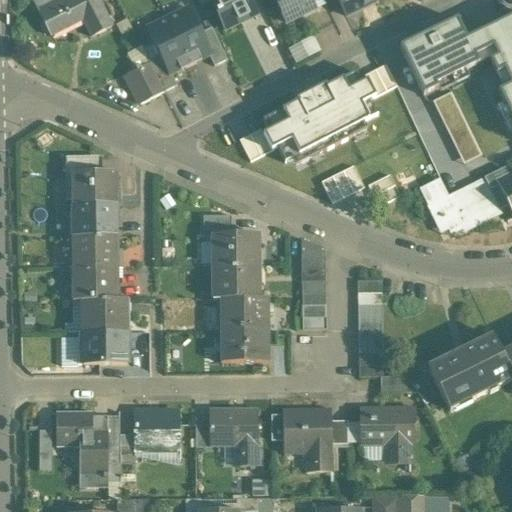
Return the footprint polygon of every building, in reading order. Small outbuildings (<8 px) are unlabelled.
[(33,0),(32,1),(50,37),(83,20),(92,38),(111,29),(96,0),(33,0)] [(241,0),(211,0),(226,31),(241,23),(240,21),(254,15),(247,0),(244,0),(242,1),(241,0)] [(309,0),(272,0),(284,24),(300,17),(299,15),(313,8),(309,0)] [(371,0),(336,0),(344,17),(373,3),(371,0)] [(168,21),(191,68),(201,63),(199,61),(209,57),(211,56),(201,35),(189,11),(168,21)] [(511,18),(467,41),(476,59),(492,51),(497,59),(490,63),(497,77),(503,73),(511,87),(498,94),(511,122),(511,18)] [(191,68),(168,21),(147,31),(159,56),(169,77),(171,75),(179,71),(181,73),(191,68)] [(467,41),(457,21),(399,50),(423,98),(438,91),(436,87),(479,66),(476,59),(467,41)] [(211,30),(201,35),(211,56),(209,57),(214,69),(227,62),(211,30)] [(150,65),(164,94),(177,88),(171,75),(169,77),(159,56),(148,62),(150,65)] [(164,94),(150,65),(125,78),(140,106),(164,94)] [(386,94),(397,89),(386,67),(375,73),(386,94)] [(365,78),(367,83),(376,99),(386,94),(375,73),(365,78)] [(297,105),(263,123),(268,134),(263,137),(272,153),(277,150),(285,165),(319,148),(323,155),(352,139),(349,132),(378,117),(370,102),(376,99),(367,83),(362,86),(356,74),(327,89),(325,87),(296,103),(297,105)] [(482,158),(450,96),(433,104),(465,167),(482,158)] [(260,132),(250,137),(261,159),(272,153),(263,137),(260,132)] [(240,143),(251,164),(261,159),(250,137),(240,143)] [(92,174),(91,160),(66,160),(66,175),(71,175),(71,207),(77,207),(117,206),(117,174),(92,174)] [(364,190),(353,169),(343,174),(353,196),(364,190)] [(504,170),(448,198),(439,180),(418,191),(427,208),(426,208),(433,222),(445,216),(454,235),(501,213),(500,211),(490,192),(502,186),(502,185),(509,181),(504,170)] [(353,196),(343,174),(332,179),(343,201),(353,196)] [(395,188),(389,178),(368,188),(373,199),(395,188)] [(332,179),(322,184),(332,206),(343,201),(332,179)] [(511,179),(509,181),(502,185),(502,186),(511,205),(511,179)] [(502,186),(490,192),(500,211),(511,205),(502,186)] [(379,210),(400,199),(395,188),(373,199),(379,210)] [(118,238),(117,206),(77,207),(77,239),(117,238),(118,238)] [(231,237),(230,218),(203,218),(203,232),(213,232),(213,237),(231,237)] [(257,269),(257,236),(231,237),(213,237),(213,268),(257,269)] [(117,270),(117,238),(77,239),(73,239),(74,271),(117,270)] [(325,259),(301,260),(301,272),(325,271),(325,259)] [(258,300),(257,269),(217,269),(218,301),(221,301),(258,300)] [(118,301),(118,270),(74,271),(72,271),(73,303),(81,303),(86,303),(118,302),(118,301)] [(325,283),(325,271),(301,272),(301,284),(325,283)] [(326,296),(325,283),(301,284),(302,296),(326,296)] [(381,307),(381,295),(358,295),(358,307),(381,307)] [(326,296),(302,296),(302,308),(326,308),(326,296)] [(267,332),(266,300),(258,300),(221,301),(221,333),(267,332)] [(118,301),(118,302),(86,303),(81,303),(81,335),(82,335),(126,334),(126,301),(118,301)] [(382,319),(382,307),(381,307),(358,307),(358,319),(382,319)] [(326,308),(302,308),(302,320),(326,320),(326,308)] [(382,331),(382,319),(358,319),(358,331),(382,331)] [(326,320),(302,320),(302,332),(326,332),(326,320)] [(382,343),(382,331),(358,331),(358,343),(382,343)] [(267,364),(267,332),(221,333),(220,333),(221,365),(267,364)] [(127,365),(126,334),(82,335),(82,365),(127,365)] [(458,354),(481,396),(511,380),(511,377),(501,355),(492,337),(458,354)] [(383,355),(382,343),(358,343),(359,355),(383,355)] [(511,349),(501,355),(511,377),(511,349)] [(481,396),(458,354),(427,370),(448,412),(481,396)] [(383,367),(383,355),(359,355),(359,367),(383,367)] [(383,379),(383,367),(359,367),(359,379),(380,379),(383,379)] [(383,379),(380,379),(380,396),(411,395),(411,379),(383,379)] [(258,411),(209,412),(209,420),(209,444),(211,444),(235,444),(235,467),(257,467),(257,450),(258,450),(258,411)] [(415,428),(414,411),(358,411),(359,444),(388,444),(388,462),(408,462),(408,429),(415,428)] [(160,416),(134,417),(135,437),(135,450),(137,450),(181,449),(180,413),(160,413),(160,416)] [(92,421),(92,414),(55,414),(56,450),(85,449),(85,472),(108,472),(107,451),(107,425),(107,418),(101,418),(101,421),(92,421)] [(319,420),(319,416),(283,416),(283,417),(283,418),(285,418),(285,427),(283,427),(283,439),(283,453),(310,452),(311,475),(332,474),(332,447),(331,423),(331,420),(319,420)] [(283,418),(283,417),(271,417),(271,439),(283,439),(283,427),(285,427),(285,418),(283,418)] [(209,444),(209,420),(195,420),(196,449),(211,449),(211,444),(209,444)] [(347,423),(331,423),(332,447),(348,446),(347,423)] [(120,437),(119,425),(107,425),(107,451),(120,451),(120,437)] [(40,431),(39,471),(52,471),(53,431),(40,431)] [(135,437),(120,437),(120,451),(120,463),(137,462),(137,450),(135,450),(135,437)] [(396,511),(396,499),(373,500),(372,511),(396,511)] [(470,511),(470,499),(454,500),(453,511),(470,511)] [(272,511),(272,500),(258,501),(257,511),(272,511)] [(148,511),(148,502),(134,502),(134,511),(148,511)]
